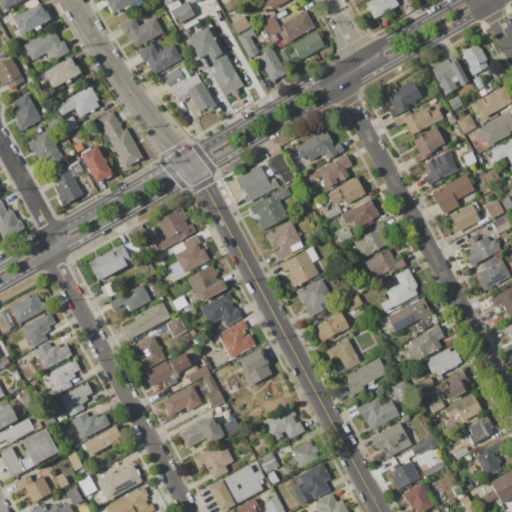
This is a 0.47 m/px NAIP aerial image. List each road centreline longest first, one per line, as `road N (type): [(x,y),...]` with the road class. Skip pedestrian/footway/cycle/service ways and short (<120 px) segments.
road 1 (tertiary): [(0,280),(489,0)]
road 2 (tertiary): [(464,0),(0,266)]
road 3 (tertiary): [(378,511),(186,160)]
road 4 (residential): [(511,403),(350,104),(347,82)]
road 5 (residential): [(187,511),(52,251)]
road 6 (tertiary): [(186,160),(130,94),(71,0)]
